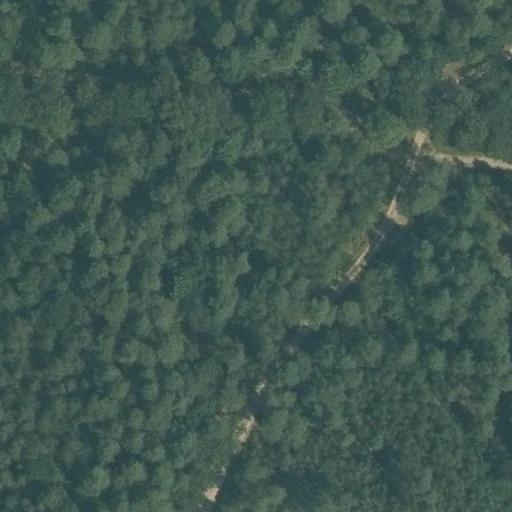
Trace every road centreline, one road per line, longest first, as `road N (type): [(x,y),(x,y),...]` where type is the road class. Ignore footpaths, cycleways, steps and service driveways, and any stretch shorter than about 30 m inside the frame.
road 1 (track): [(511,53),(443,95),(425,116),(400,202),(373,250),(287,350),(207,511)]
road 2 (track): [(0,70),(328,100),(411,147),(511,164)]
